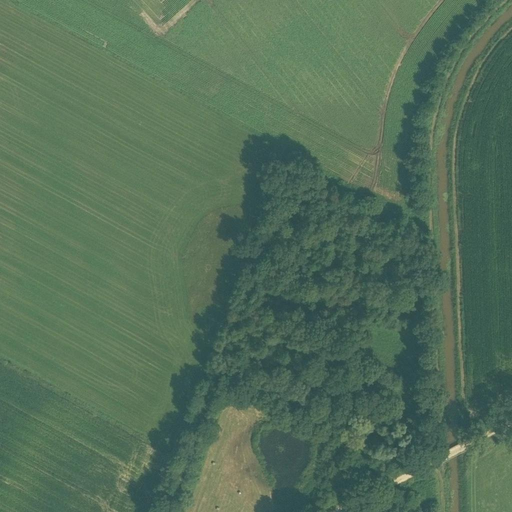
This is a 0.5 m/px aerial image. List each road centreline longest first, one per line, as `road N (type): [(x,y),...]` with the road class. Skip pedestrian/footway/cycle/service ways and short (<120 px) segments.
road 1 (track): [(473,511),(477,440),(464,423),(455,233)]
road 2 (track): [(340,511),(511,423)]
